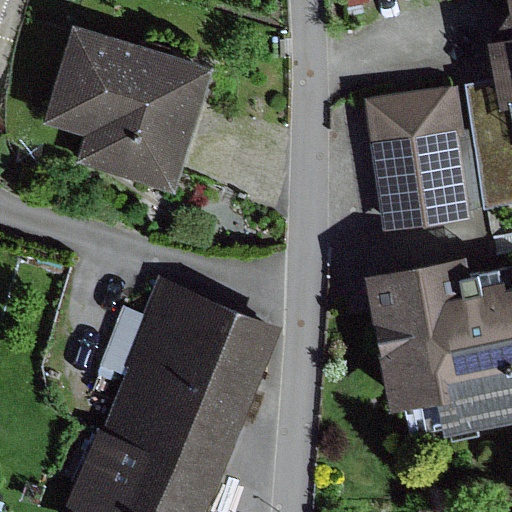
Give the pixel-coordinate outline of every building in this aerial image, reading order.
[(511,31),(511,16),(502,33),(511,31)] [(222,61),(81,17),(48,119),(89,132),(81,159),(180,191),(222,61)] [(511,31),(502,33),(495,35),(503,74),(509,103),(511,102),(511,31)] [(511,102),(509,103),(503,74),(468,80),(476,126),(466,128),(461,128),(471,207),(487,206),(489,209),(511,203),(511,102)] [(460,84),(371,95),(387,228),(473,217),(471,207),(461,128),(466,128),(460,84)] [(469,249),(372,267),(398,404),(408,402),(447,395),(452,429),(511,418),(511,284),(511,285),(507,260),(473,267),(469,249)] [(209,511),(286,321),(161,271),(64,511),(209,511)] [(413,436),(452,429),(447,395),(408,402),(413,436)]
